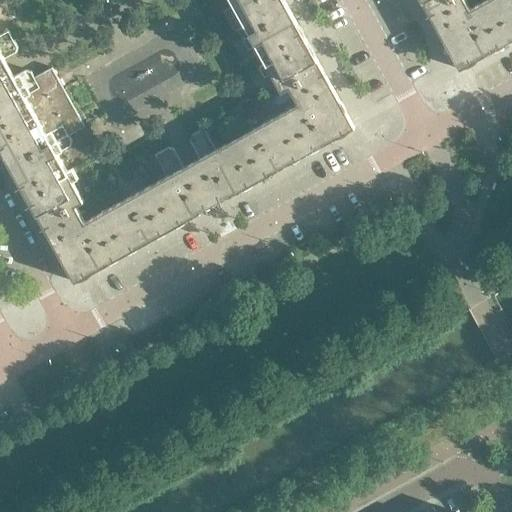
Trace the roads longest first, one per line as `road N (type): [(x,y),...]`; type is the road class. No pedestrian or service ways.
road 1 (residential): [(70,334),(430,136)]
road 2 (residential): [(386,511),(468,466),(481,466),(505,511)]
road 3 (residential): [(430,136),(353,0)]
road 4 (residential): [(70,334),(0,207)]
